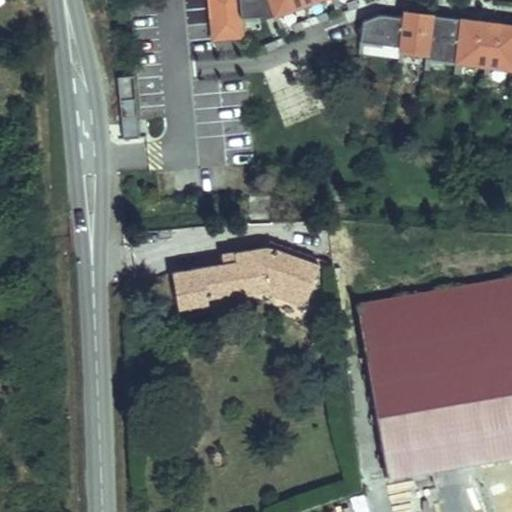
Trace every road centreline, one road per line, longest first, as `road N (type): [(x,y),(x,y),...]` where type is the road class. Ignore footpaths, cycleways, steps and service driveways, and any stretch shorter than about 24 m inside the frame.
road 1 (tertiary): [(92,280),(103,156),(93,73),(72,0)]
road 2 (tertiary): [(59,0),(92,280)]
road 3 (tertiary): [(92,280),(102,511)]
road 4 (unknown): [(103,156),(163,136),(181,116),(176,12)]
